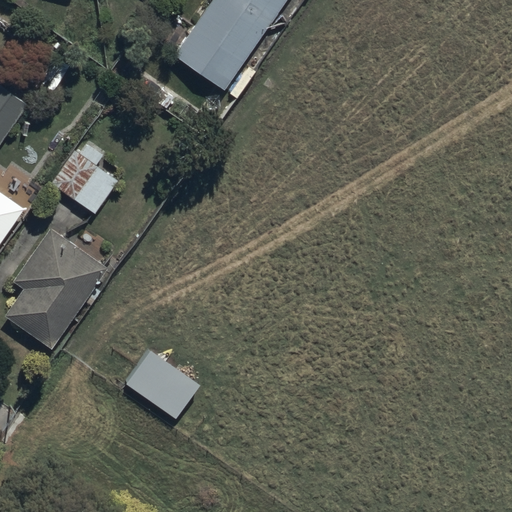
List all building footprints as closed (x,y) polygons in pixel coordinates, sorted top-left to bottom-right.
[(212,0),(171,59),(229,99),(297,0),(212,0)] [(0,153),(1,154),(31,113),(0,91),(0,153)] [(76,159),(54,191),(100,223),(122,191),(76,159)] [(0,259),(28,219),(0,198),(0,259)] [(10,326),(57,359),(114,277),(68,244),(55,235),(15,291),(29,300),(10,326)] [(149,343),(124,379),(176,415),(201,379),(149,343)]
